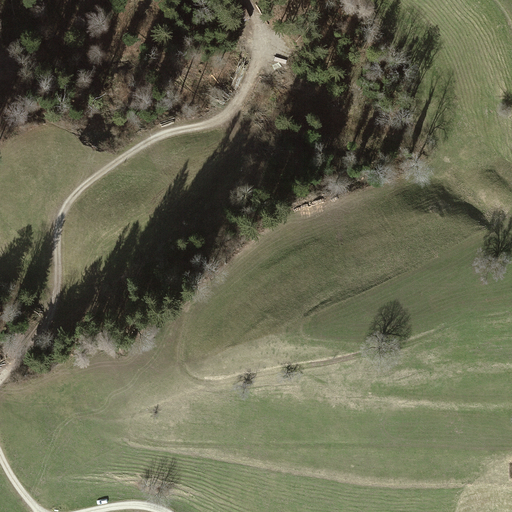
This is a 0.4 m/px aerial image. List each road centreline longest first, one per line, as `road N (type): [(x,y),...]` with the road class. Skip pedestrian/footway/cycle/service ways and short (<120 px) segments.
road 1 (track): [(244,0),(260,54),(232,107),(213,122),(139,146),(70,200),(57,232),(54,304),(0,380)]
road 2 (track): [(511,315),(463,320),(346,359),(204,382),(180,364),(190,305)]
